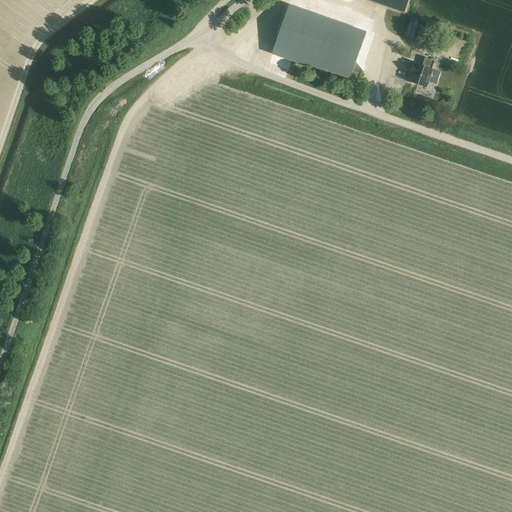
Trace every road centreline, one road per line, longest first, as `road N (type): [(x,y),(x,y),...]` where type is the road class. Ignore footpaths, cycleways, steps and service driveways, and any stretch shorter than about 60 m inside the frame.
road 1 (unclassified): [(0,362),(87,110),(243,0)]
road 2 (track): [(205,28),(214,46),(248,67),(511,161)]
